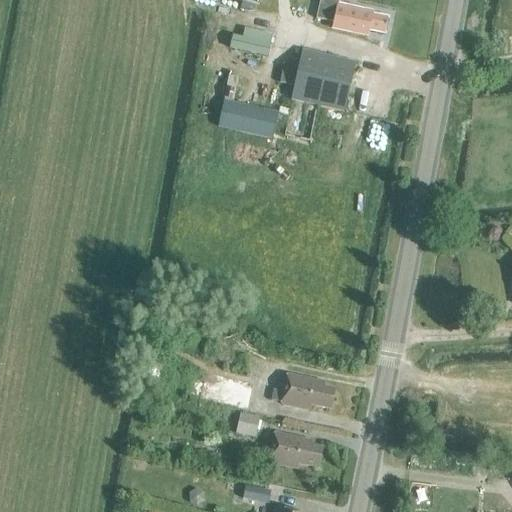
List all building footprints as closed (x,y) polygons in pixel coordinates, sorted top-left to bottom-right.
[(337,6),(338,0),(320,0),(317,20),(334,24),(333,30),(367,37),(368,32),(384,35),(387,19),(371,16),(372,13),(337,6)] [(243,30),(241,40),(268,46),(271,37),(243,30)] [(247,41),(241,40),(232,38),(229,50),(244,54),(260,58),(267,59),(270,47),(268,46),(263,45),(247,41)] [(309,143),(316,108),(343,113),(353,64),(301,52),(298,68),(294,87),(283,138),(309,143)] [(294,87),(298,68),(282,65),(278,84),(294,87)] [(222,103),(216,130),(271,142),(277,116),(222,103)] [(181,319),(154,314),(150,337),(176,342),(181,319)] [(199,402),(246,413),(252,385),(206,374),(199,402)] [(329,411),(334,391),(323,389),(324,384),(286,376),(282,393),(272,391),(270,402),(280,404),(280,406),(309,412),(310,407),(329,411)] [(259,419),(223,410),(221,422),(236,426),(234,435),(254,439),(259,419)] [(317,470),(321,450),(311,448),(312,443),(274,435),(267,465),(296,471),(297,466),(317,470)] [(243,484),(229,481),(227,492),(241,495),(243,484)] [(268,505),(271,492),(245,487),(243,500),(268,505)]
